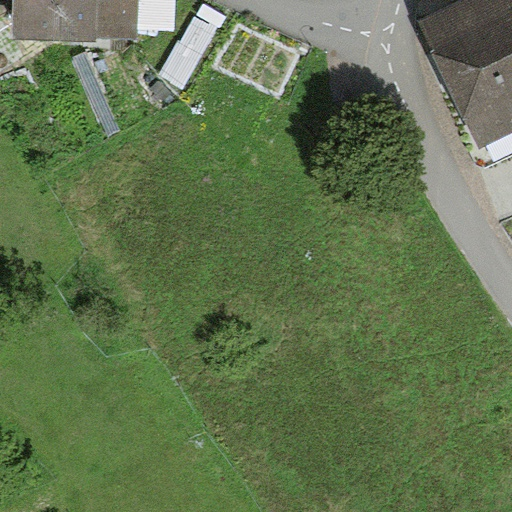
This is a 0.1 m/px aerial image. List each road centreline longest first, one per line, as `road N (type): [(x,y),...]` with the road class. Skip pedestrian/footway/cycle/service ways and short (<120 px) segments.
road 1 (unclassified): [(385,32),(398,79),(453,191),(511,283)]
road 2 (unclassified): [(385,32),(319,22),(266,0)]
